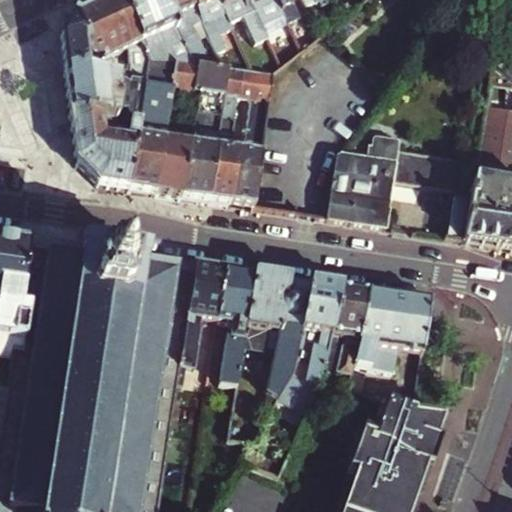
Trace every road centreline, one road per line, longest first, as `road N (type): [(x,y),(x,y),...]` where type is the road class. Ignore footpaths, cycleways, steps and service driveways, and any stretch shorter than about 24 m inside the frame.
road 1 (secondary): [(72,219),(511,284)]
road 2 (tertiary): [(511,373),(462,511)]
